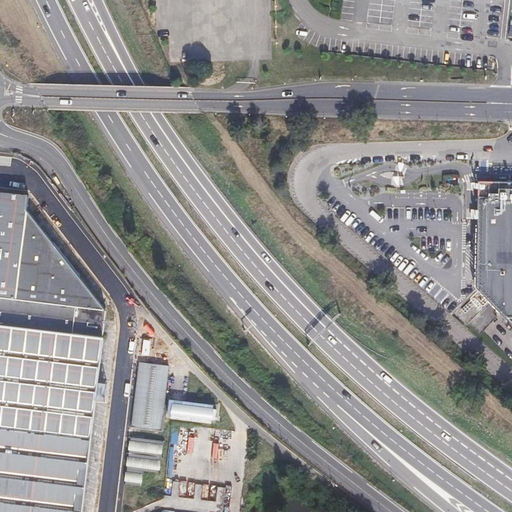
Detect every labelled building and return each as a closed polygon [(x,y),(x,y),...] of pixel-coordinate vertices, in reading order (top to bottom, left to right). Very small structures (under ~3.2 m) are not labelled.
[(0,179),(0,511),(79,511),(106,309),(96,297),(28,209),(31,182),(0,179)] [(511,189),(495,189),(481,203),(480,236),(480,268),(484,268),(484,274),(484,280),(480,280),(480,287),(479,297),(491,308),(511,329),(511,189)] [(138,363),(130,427),(160,430),(168,367),(138,363)] [(142,469),(157,471),(161,441),(128,437),(122,483),(140,485),(142,469)] [(192,453),(195,438),(189,437),(186,452),(192,453)]
